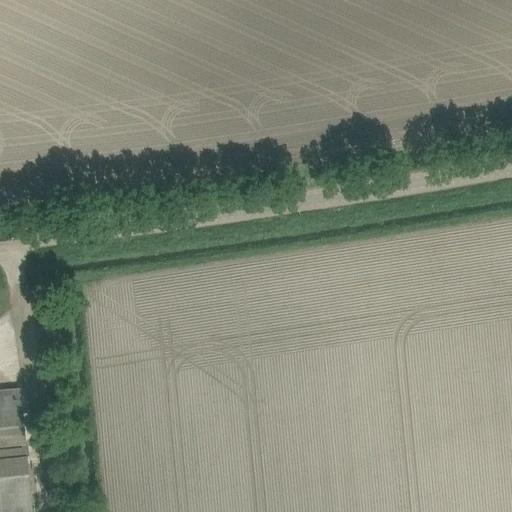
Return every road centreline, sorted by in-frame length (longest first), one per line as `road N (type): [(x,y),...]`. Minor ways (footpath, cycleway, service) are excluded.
road 1 (tertiary): [(0,238),(286,208),(511,169)]
road 2 (unknown): [(25,511),(0,269)]
